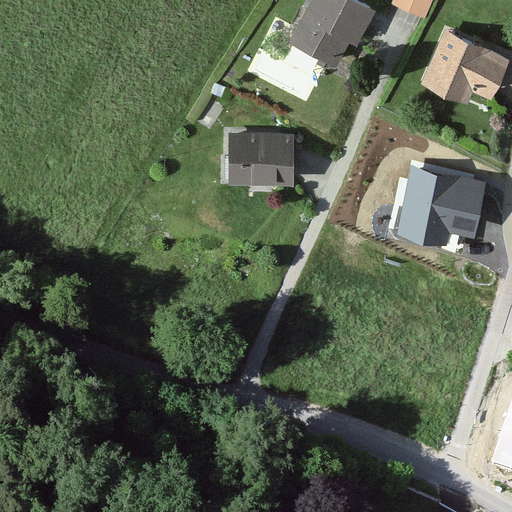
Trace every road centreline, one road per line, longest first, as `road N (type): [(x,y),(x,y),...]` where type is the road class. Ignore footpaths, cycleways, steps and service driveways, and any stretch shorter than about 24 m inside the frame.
road 1 (residential): [(241,399),(389,41)]
road 2 (tertiary): [(0,312),(241,399)]
road 3 (tertiary): [(241,399),(450,478)]
road 4 (residential): [(450,478),(511,282)]
